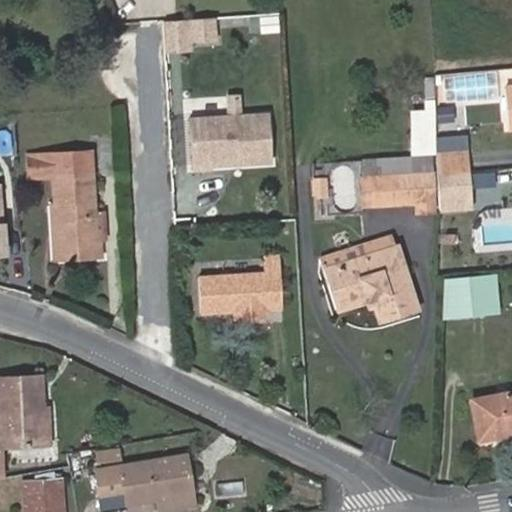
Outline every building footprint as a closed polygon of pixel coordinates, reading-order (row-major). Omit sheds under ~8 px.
[(260,14),(263,31),(283,28),(281,12),(260,14)] [(188,19),(163,20),(165,50),(190,48),(188,19)] [(456,72),(455,100),(497,100),(498,73),(456,72)] [(439,106),(439,132),(456,132),(456,105),(439,106)] [(211,168),(211,164),(211,159),(236,157),(236,163),(270,160),(268,114),(191,119),(194,169),(211,168)] [(57,245),(95,242),(90,154),(32,158),(33,172),(52,171),(57,245)] [(375,178),(430,175),(429,158),(374,161),(375,178)] [(438,161),(438,178),(467,176),(465,158),(438,161)] [(432,212),(430,175),(375,178),(377,206),(412,204),(413,214),(432,212)] [(314,179),(315,198),(327,197),(326,177),(314,179)] [(362,207),(377,206),(375,178),(360,178),(362,207)] [(289,226),(276,227),(277,237),(290,236),(289,226)] [(322,257),(326,269),(398,246),(394,233),(322,257)] [(96,252),(95,242),(57,245),(58,255),(96,252)] [(373,297),(377,306),(381,320),(418,308),(398,246),(326,269),(339,308),(368,299),(373,297)] [(244,310),(245,318),(269,317),(268,309),(282,309),(279,258),(265,259),(266,272),(199,276),(201,313),(233,310),(244,310)] [(494,275),(445,280),(444,316),(497,311),(494,275)] [(370,308),(377,306),(373,297),(368,299),(370,308)] [(234,319),(245,318),(244,310),(233,310),(234,319)] [(1,447),(40,445),(38,407),(43,407),(41,376),(0,377),(0,476),(2,476),(1,447)] [(511,392),(472,399),(480,441),(511,435),(511,392)] [(40,445),(51,445),(49,407),(43,407),(38,407),(40,445)] [(100,469),(121,465),(118,449),(97,453),(100,469)] [(158,498),(192,493),(187,455),(121,465),(100,469),(95,470),(99,496),(125,491),(127,503),(158,498)] [(26,511),(63,511),(60,479),(25,482),(26,511)] [(194,503),(192,493),(158,498),(160,508),(194,503)]
